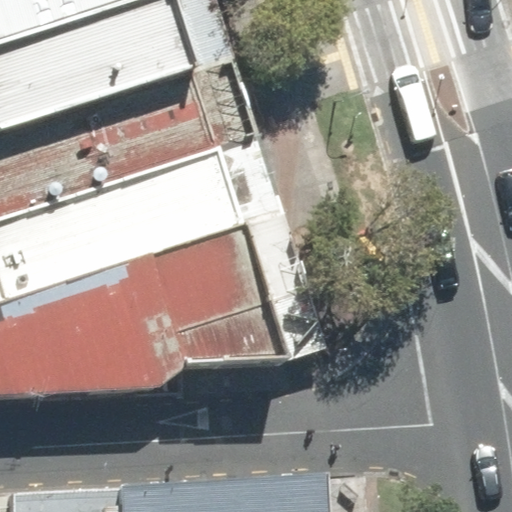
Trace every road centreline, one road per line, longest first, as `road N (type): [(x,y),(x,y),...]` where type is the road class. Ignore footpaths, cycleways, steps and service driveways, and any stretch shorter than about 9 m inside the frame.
road 1 (secondary): [(511,380),(476,170)]
road 2 (secondary): [(476,170),(376,0)]
road 3 (secondary): [(461,0),(476,170)]
